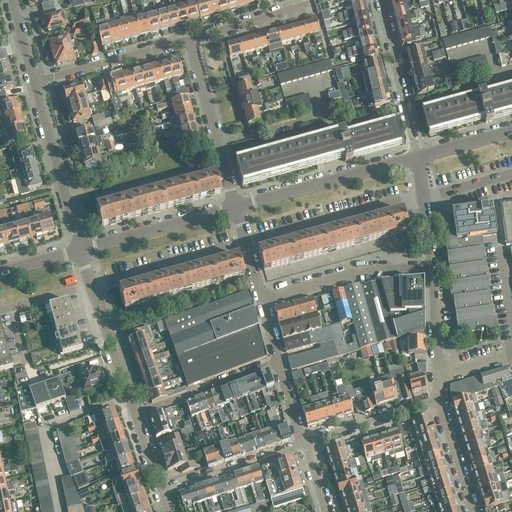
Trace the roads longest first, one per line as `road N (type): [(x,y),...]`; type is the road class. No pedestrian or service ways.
road 1 (residential): [(415,157),(234,206)]
road 2 (residential): [(245,243),(421,195)]
road 3 (residential): [(260,299),(373,271),(433,269)]
road 4 (residential): [(79,251),(33,82)]
road 5 (residential): [(234,206),(188,40)]
road 6 (residential): [(234,206),(79,251)]
road 7 (residential): [(380,0),(415,157)]
road 8 (residential): [(188,40),(33,82)]
road 9 (residential): [(91,285),(245,243)]
road 10 (residential): [(134,415),(277,362)]
road 11 (residential): [(162,490),(304,445)]
road 12 (residential): [(304,445),(437,402)]
road 13 (residential): [(134,415),(91,285)]
road 14 (residential): [(309,2),(188,40)]
road 15 (unknown): [(215,136),(314,106),(325,89)]
